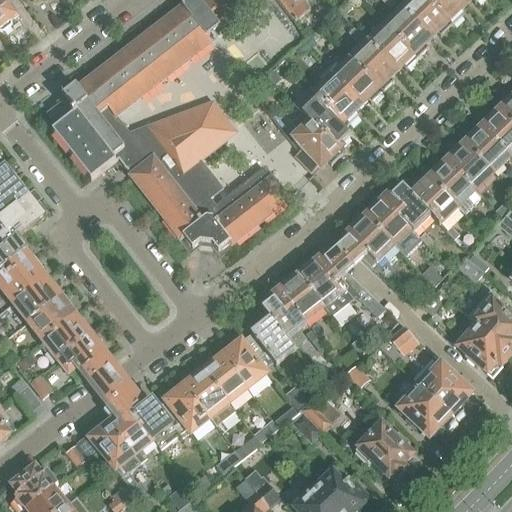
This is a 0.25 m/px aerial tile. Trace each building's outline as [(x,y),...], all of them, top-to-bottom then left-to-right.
[(7,0),(0,0),(0,35),(1,37),(14,27),(12,24),(19,19),(13,11),(15,9),(7,0)] [(205,0),(199,5),(195,0),(188,0),(177,9),(179,11),(86,83),(84,81),(62,98),(64,101),(63,101),(66,106),(64,108),(61,110),(56,104),(54,106),(56,107),(45,116),(56,130),(50,134),(89,183),(104,171),(117,161),(127,174),(178,241),(181,239),(183,241),(181,242),(187,250),(189,248),(191,251),(199,245),(204,246),(209,247),(215,255),(218,253),(218,254),(225,248),(224,247),(227,246),(229,249),(286,204),(259,170),(212,208),(207,202),(219,193),(198,166),(227,144),(206,116),(129,138),(115,120),(210,46),(205,40),(219,29),(221,31),(260,0),(226,0),(214,10),(206,0),(205,0)] [(226,0),(206,0),(214,10),(226,0)] [(277,0),(296,25),(311,13),(303,2),(305,0),(277,0)] [(391,13),(397,7),(390,0),(383,0),(381,2),(391,13)] [(440,40),(452,29),(423,0),(415,0),(403,13),(430,42),(436,36),(440,40)] [(466,8),(457,0),(423,0),(452,29),(463,17),(459,14),(466,8)] [(349,7),(339,16),(344,21),(353,12),(349,7)] [(425,47),(430,42),(403,13),(385,29),(417,61),(428,50),(425,47)] [(311,40),(315,36),(310,29),(304,34),(309,41),(311,40)] [(405,73),(417,61),(385,29),(368,46),(395,76),(401,70),(405,73)] [(355,33),(350,38),(358,46),(363,42),(355,33)] [(309,54),(317,46),(311,40),(309,41),(307,42),(302,47),(306,50),(309,54)] [(390,80),(395,76),(368,46),(351,63),(382,95),(394,84),(390,80)] [(309,54),(306,50),(302,47),(295,53),(301,61),(309,54)] [(371,107),(382,95),(351,63),(342,72),(335,66),(327,74),(361,109),(367,103),(371,107)] [(273,74),(267,80),(276,89),(282,84),(273,74)] [(356,114),(361,109),(327,74),(320,81),(326,87),(316,96),(348,129),(360,118),(356,114)] [(310,90),(293,107),(304,118),(310,125),(339,155),(342,151),(340,149),(350,139),(344,133),(348,129),(316,96),(310,90)] [(268,110),(275,104),(263,92),(257,98),(268,110)] [(511,126),(511,101),(499,114),(511,126)] [(511,126),(499,114),(482,131),(511,161),(511,126)] [(342,159),(339,155),(310,125),(292,142),(304,154),(296,162),(311,177),(319,170),(321,172),(327,166),(331,170),(342,159)] [(494,178),(511,161),(482,131),(465,147),(494,178)] [(476,196),(494,178),(465,147),(446,165),(476,196)] [(429,182),(459,213),(464,218),(482,201),(476,196),(446,165),(429,182)] [(0,193),(13,184),(4,173),(0,176),(0,193)] [(442,229),(459,213),(429,182),(412,198),(432,218),(442,229)] [(0,224),(28,203),(13,184),(0,193),(0,224)] [(390,196),(383,203),(411,233),(412,232),(413,234),(414,235),(432,218),(412,198),(403,189),(393,199),(390,196)] [(34,192),(27,197),(30,201),(37,196),(34,192)] [(37,196),(30,201),(35,206),(41,201),(37,196)] [(18,240),(42,221),(28,203),(0,224),(0,253),(18,240)] [(374,205),(363,216),(395,250),(398,253),(400,255),(405,260),(422,243),(414,235),(413,234),(412,232),(411,233),(383,203),(377,208),(374,205)] [(502,208),(496,215),(498,217),(503,222),(510,216),(502,208)] [(342,249),(337,253),(354,270),(360,265),(362,263),(368,258),(377,267),(384,260),(389,265),(400,255),(398,253),(395,250),(363,216),(351,227),(355,231),(346,240),(345,241),(348,244),(346,246),(345,246),(344,246),(345,247),(342,249)] [(498,217),(491,223),(497,229),(503,222),(498,217)] [(511,240),(511,224),(507,221),(500,230),(511,240)] [(456,244),(461,239),(454,231),(448,236),(456,244)] [(435,245),(427,237),(426,236),(420,241),(430,251),(435,245)] [(0,286),(34,261),(18,240),(0,253),(0,286)] [(323,261),(318,264),(321,268),(320,269),(343,297),(346,294),(353,303),(356,300),(361,304),(378,321),(380,320),(385,314),(386,313),(368,296),(347,277),(349,275),(354,270),(337,253),(332,258),(330,260),(329,260),(328,261),(329,261),(328,261),(326,263),(323,260),(323,261)] [(485,276),(490,271),(475,259),(471,264),(469,262),(468,263),(483,276),(485,278),(486,277),(485,276)] [(40,275),(43,272),(34,261),(0,286),(0,290),(13,307),(45,282),(40,275)] [(485,278),(483,276),(468,263),(459,273),(477,288),(485,278)] [(320,269),(321,268),(318,264),(311,270),(306,266),(295,275),(325,313),(331,321),(353,303),(346,294),(343,297),(320,269)] [(422,278),(434,291),(442,283),(430,270),(422,278)] [(305,328),(325,313),(295,275),(282,285),(286,290),(279,295),(305,328)] [(53,285),(50,288),(45,282),(13,307),(27,325),(63,298),(53,285)] [(434,320),(450,304),(440,294),(424,311),(434,320)] [(274,304),(263,313),(268,319),(296,354),(308,344),(300,334),(306,329),(305,328),(279,295),(271,301),(274,304)] [(498,310),(493,305),(483,297),(464,317),(467,320),(477,328),(511,358),(511,313),(509,316),(506,314),(507,313),(500,307),(498,310)] [(70,314),(74,311),(63,298),(27,325),(43,345),(75,320),(70,314)] [(409,306),(415,311),(420,306),(414,300),(409,306)] [(259,333),(243,346),(257,364),(258,364),(264,372),(272,365),(276,370),(296,354),(268,319),(256,329),(259,333)] [(83,324),(80,326),(75,320),(43,345),(59,366),(94,338),(83,324)] [(502,370),(511,358),(477,328),(457,352),(466,359),(465,361),(477,372),(478,370),(492,382),(503,370),(502,370)] [(438,329),(436,332),(450,345),(453,342),(438,329)] [(381,351),(380,352),(394,365),(394,364),(399,359),(395,355),(398,352),(398,353),(414,340),(405,332),(404,332),(382,350),(381,351)] [(312,336),(306,340),(321,358),(326,354),(312,336)] [(101,353),(104,350),(94,338),(59,366),(69,379),(76,373),(82,381),(87,379),(103,367),(107,360),(108,359),(106,358),(105,359),(101,353)] [(270,379),(258,364),(257,364),(243,346),(223,362),(250,395),(270,379)] [(344,373),(362,360),(357,353),(339,366),(344,373)] [(30,358),(19,367),(24,374),(35,364),(30,358)] [(134,395),(107,361),(107,360),(103,367),(87,379),(82,381),(108,414),(111,408),(119,402),(126,396),(134,395)] [(232,409),(250,395),(223,362),(217,367),(214,362),(202,372),(232,409)] [(452,377),(450,378),(439,368),(420,388),(456,422),(464,414),(462,408),(471,398),(458,386),(459,384),(452,377)] [(192,386),(187,391),(213,424),(218,430),(237,415),(232,409),(202,372),(189,382),(192,386)] [(363,393),(371,385),(357,372),(349,379),(363,393)] [(42,403),(53,395),(41,379),(30,388),(42,403)] [(21,383),(12,390),(17,397),(19,396),(27,390),(21,383)] [(447,433),(456,422),(420,388),(399,411),(410,422),(409,424),(416,431),(418,429),(430,441),(439,432),(447,433)] [(18,398),(16,399),(18,400),(30,417),(34,422),(45,413),(41,408),(27,390),(19,396),(17,397),(18,398)] [(194,439),(213,424),(187,391),(168,405),(191,435),(194,439)] [(309,408),(296,392),(287,399),(300,415),(309,408)] [(134,395),(136,394),(134,393),(134,395),(126,396),(119,402),(155,446),(156,448),(162,455),(180,440),(182,443),(191,435),(168,405),(159,412),(153,406),(150,408),(144,401),(141,403),(134,395)] [(155,446),(119,402),(111,408),(108,414),(115,423),(109,428),(137,463),(141,468),(148,462),(144,457),(156,448),(155,446)] [(313,404),(300,416),(324,439),(335,428),(321,413),(313,404)] [(5,430),(11,426),(0,412),(0,448),(3,446),(2,444),(11,437),(5,430)] [(293,412),(276,426),(281,432),(290,424),(298,418),(293,412)] [(324,439),(300,416),(298,418),(290,424),(314,449),(324,439)] [(273,426),(263,434),(269,441),(279,433),(273,426)] [(141,468),(137,463),(109,428),(90,442),(88,440),(79,448),(91,463),(100,455),(118,478),(119,477),(128,489),(138,500),(147,493),(141,486),(138,488),(129,477),(141,468)] [(382,428),(358,453),(390,485),(392,483),(396,487),(398,485),(400,487),(410,477),(408,475),(411,473),(406,469),(415,459),(401,446),(395,440),(382,428)] [(484,439),(471,452),(476,457),(489,444),(484,439)] [(250,444),(237,454),(244,462),(252,455),(261,448),(255,440),(250,444)] [(79,472),(91,463),(79,448),(67,457),(79,472)] [(237,454),(218,469),(225,478),(234,470),(244,462),(237,454)] [(11,487),(17,496),(12,500),(21,511),(25,511),(26,511),(53,489),(58,486),(49,473),(44,477),(43,477),(42,478),(35,469),(26,476),(25,474),(19,478),(20,480),(11,487)] [(351,482),(350,484),(338,472),(315,494),(332,511),(363,511),(363,510),(371,502),(351,482)] [(270,511),(281,503),(257,475),(248,483),(249,484),(247,485),(270,511)] [(205,480),(191,490),(197,498),(211,488),(205,480)] [(269,511),(270,511),(247,485),(239,492),(252,508),(247,511),(269,511)] [(61,511),(67,508),(53,489),(26,511),(61,511)] [(116,504),(109,509),(111,511),(122,511),(138,500),(128,489),(113,500),(116,504)] [(332,511),(315,494),(296,511),(332,511)] [(67,508),(61,511),(84,511),(77,502),(69,509),(67,508)]
